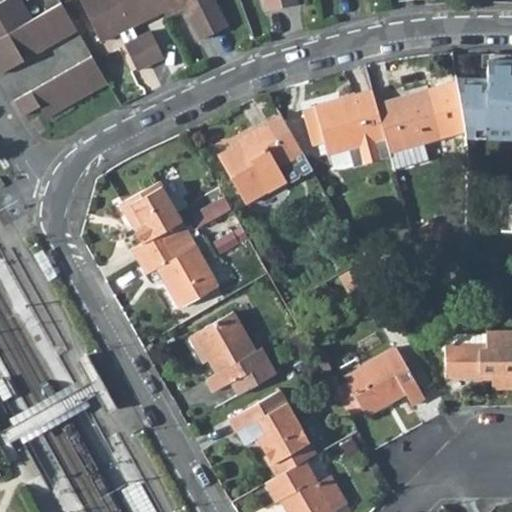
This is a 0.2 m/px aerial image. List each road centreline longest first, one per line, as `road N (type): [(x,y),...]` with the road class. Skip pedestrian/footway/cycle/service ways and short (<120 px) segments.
road 1 (residential): [(59,219),(83,153),(256,66),(419,27),(511,28)]
road 2 (residential): [(214,511),(66,253),(59,219)]
